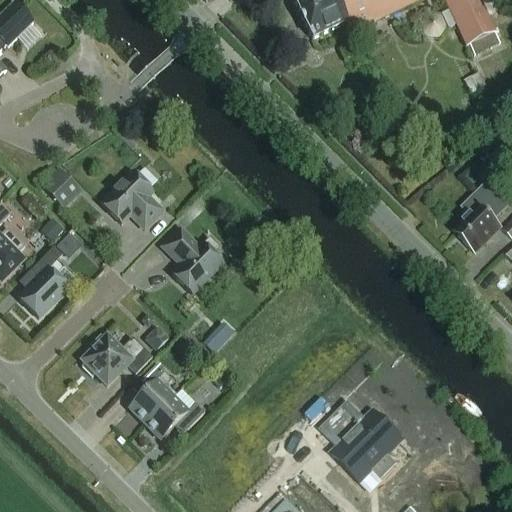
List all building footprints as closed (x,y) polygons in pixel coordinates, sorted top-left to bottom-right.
[(428,0),(300,0),(292,4),(311,44),(346,27),(349,32),(361,27),(362,29),(372,25),(373,27),(428,0)] [(467,50),(468,49),(474,60),(498,48),(492,37),(495,35),(477,0),(447,0),(442,2),(467,50)] [(0,79),(5,75),(0,70),(0,54),(5,50),(7,52),(32,28),(12,7),(0,19),(0,79)] [(38,191),(63,214),(80,196),(56,172),(38,191)] [(100,209),(120,229),(130,219),(134,223),(133,225),(143,235),(160,217),(146,202),(151,198),(131,178),(100,209)] [(461,213),(468,221),(461,227),(463,229),(454,238),(474,258),(499,233),(492,226),(507,211),(495,199),(485,189),(461,213)] [(0,286),(0,287),(23,264),(17,258),(24,251),(7,234),(0,240),(0,228),(9,219),(0,210),(0,286)] [(39,235),(51,246),(62,235),(51,223),(39,235)] [(511,223),(501,235),(511,245),(511,223)] [(171,280),(191,299),(221,269),(209,258),(217,251),(208,242),(197,253),(179,234),(161,252),(176,267),(177,266),(181,269),(171,280)] [(65,239),(53,252),(60,259),(73,246),(65,239)] [(17,304),(37,323),(66,294),(54,281),(62,273),(55,266),(61,260),(60,259),(53,252),(52,252),(29,274),(38,283),(17,304)] [(156,332),(143,345),(154,356),(167,343),(156,332)] [(180,338),(207,365),(210,361),(183,334),(180,338)] [(80,366),(83,369),(81,372),(90,382),(93,379),(105,391),(125,371),(134,380),(151,363),(131,343),(120,354),(105,340),(102,343),(99,341),(89,350),(92,353),(80,366)] [(210,345),(208,343),(201,349),(213,360),(214,359),(219,354),(210,345)] [(170,385),(155,370),(138,387),(146,395),(128,414),(144,430),(171,403),(174,399),(165,390),(170,385)] [(218,393),(220,392),(226,386),(218,378),(216,376),(209,384),(218,393)] [(186,417),(171,403),(144,430),(159,445),(178,426),(186,435),(203,418),(194,409),(186,417)] [(387,461),(403,445),(375,417),(366,425),(350,408),(322,434),(339,451),(332,458),(359,487),(372,475),(381,483),(395,469),(387,461)] [(184,473),(207,496),(227,477),(237,487),(254,470),(241,457),(232,465),(213,446),(184,473)]
